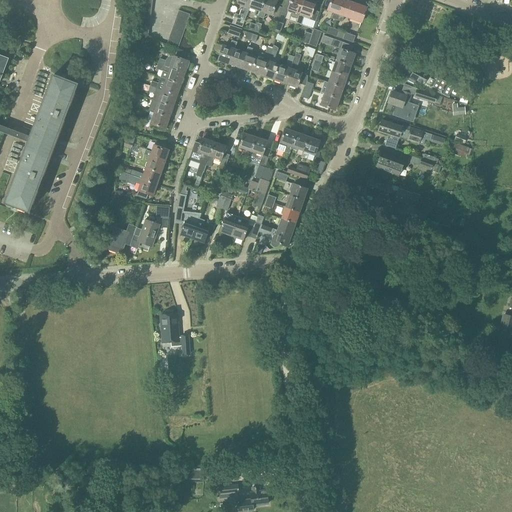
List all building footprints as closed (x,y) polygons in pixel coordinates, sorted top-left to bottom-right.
[(242,28),(249,8),(251,0),(238,0),(237,4),(243,6),(242,10),(241,10),(238,16),(235,15),(231,25),(242,28)] [(251,0),(249,8),(255,10),(253,16),(258,17),(264,0),(251,0)] [(264,0),(258,17),(263,19),(265,13),(274,17),(272,22),(276,24),(276,23),(279,14),(281,8),(275,6),(276,2),(275,1),(275,0),(264,0)] [(297,19),(303,0),(290,0),(288,9),(287,11),(292,13),(290,17),(297,19)] [(305,0),(303,0),(297,19),(295,24),(301,26),(303,18),(310,20),(311,17),(315,3),(305,0)] [(338,15),(343,1),(340,0),(330,0),(327,11),(338,15)] [(343,1),(338,15),(336,20),(342,21),(343,17),(350,19),(355,5),(343,1)] [(355,5),(350,19),(361,23),(366,9),(355,5)] [(178,10),(176,16),(188,20),(190,14),(178,10)] [(186,26),(188,20),(176,16),(174,22),(186,26)] [(174,22),(172,27),(184,31),(186,26),(174,22)] [(255,25),(253,31),(258,33),(261,27),(261,25),(256,23),(256,25),(255,25)] [(272,33),(277,34),(279,35),(283,25),(282,25),(276,23),(276,24),(272,33)] [(182,37),(184,31),(172,27),(170,33),(182,37)] [(231,27),(229,34),(238,37),(241,30),(231,27)] [(455,27),(452,34),(466,38),(468,31),(455,27)] [(311,35),(308,45),(315,48),(321,32),(313,30),(311,35)] [(305,32),(302,42),(308,45),(311,35),(305,32)] [(170,33),(169,39),(180,43),(182,37),(170,33)] [(355,37),(344,33),(342,39),(353,43),(355,37)] [(322,36),(320,42),(330,46),(332,39),(322,36)] [(169,39),(166,45),(178,49),(180,43),(169,39)] [(231,40),(229,48),(222,46),(217,60),(229,64),(234,50),(237,42),(231,40)] [(256,58),(255,57),(250,55),(252,49),(247,47),(245,54),(240,68),(250,72),(251,72),(256,58)] [(272,50),(270,49),(267,48),(265,55),(258,52),(257,58),(256,58),(251,72),(261,75),(262,76),(267,61),(269,56),(272,50)] [(335,61),(350,65),(354,54),(339,49),(335,61)] [(185,58),(187,53),(178,50),(176,55),(185,58)] [(244,53),(234,50),(229,64),(239,68),(240,68),(245,54),(244,53)] [(295,54),(294,57),(292,64),(297,66),(299,59),(300,55),(295,54)] [(158,64),(184,73),(188,62),(174,57),(172,63),(160,59),(158,64)] [(278,65),(269,62),(267,61),(262,76),(273,80),(278,65)] [(335,61),(331,72),(346,77),(350,65),(335,61)] [(285,68),(278,65),(273,80),(284,83),(285,84),(290,69),(292,64),(287,62),(285,68)] [(166,81),(180,86),(184,73),(158,64),(156,69),(168,73),(166,81)] [(296,88),(297,84),(303,86),(305,82),(305,76),(301,74),(301,73),(290,69),(285,84),(296,88)] [(433,80),(428,77),(428,76),(415,69),(410,78),(424,85),(424,84),(429,87),(429,88),(448,98),(454,85),(450,83),(451,81),(437,74),(434,80),(433,80)] [(346,77),(331,72),(328,83),(342,88),(346,77)] [(76,85),(68,82),(52,76),(29,138),(27,144),(4,203),(28,212),(37,187),(39,185),(39,184),(40,181),(51,151),(49,149),(50,146),(53,146),(64,117),(66,115),(66,114),(66,110),(76,85)] [(162,92),(176,97),(180,86),(166,81),(162,92)] [(149,87),(156,90),(158,84),(152,82),(149,87)] [(342,88),(328,83),(323,82),(319,93),(324,94),(338,99),(342,88)] [(162,92),(156,90),(149,87),(148,92),(155,94),(152,100),(158,102),(158,103),(172,108),(176,97),(162,92)] [(311,89),(304,87),(301,97),(307,99),(311,89)] [(414,98),(439,106),(442,97),(417,89),(414,98)] [(400,107),(406,109),(412,111),(415,104),(408,102),(411,94),(402,91),(400,95),(392,92),(388,103),(389,103),(387,109),(394,112),(396,106),(400,107)] [(338,99),(324,94),(320,106),(334,110),(338,99)] [(172,108),(158,103),(154,114),(168,119),(172,108)] [(168,119),(154,114),(150,125),(164,130),(168,119)] [(378,131),(398,138),(407,141),(422,146),(424,141),(429,142),(431,135),(411,128),(403,126),(402,128),(381,121),(378,131)] [(128,122),(126,128),(136,131),(138,126),(128,122)] [(27,144),(29,138),(6,129),(0,126),(0,133),(4,135),(27,144)] [(289,154),(291,149),(296,134),(285,130),(279,145),(286,147),(284,152),(289,154)] [(248,159),(250,152),(255,138),(243,134),(238,150),(244,152),(243,158),(248,159)] [(308,138),(296,134),(291,149),(297,152),(298,149),(303,151),(308,138)] [(456,134),(454,141),(464,145),(466,138),(456,134)] [(255,138),(250,152),(255,154),(254,156),(261,158),(258,166),(264,168),(271,150),(265,148),(267,143),(255,138)] [(303,151),(301,157),(313,161),(314,158),(319,142),(308,138),(303,151)] [(203,173),(206,165),(214,143),(202,139),(200,144),(195,143),(189,160),(200,163),(198,171),(203,173)] [(124,147),(130,149),(131,147),(132,144),(132,142),(125,140),(125,141),(124,147)] [(156,141),(150,158),(164,163),(168,151),(163,150),(165,145),(156,141)] [(214,143),(206,165),(211,167),(213,160),(220,163),(226,147),(214,143)] [(469,148),(455,143),(451,154),(465,158),(466,152),(468,153),(469,148)] [(150,158),(144,156),(138,153),(134,164),(146,169),(161,174),(164,163),(150,158)] [(381,153),(375,168),(398,177),(403,162),(381,153)] [(421,159),(419,166),(430,171),(433,164),(422,160),(421,159)] [(221,180),(225,169),(219,166),(215,178),(221,180)] [(254,178),(260,180),(264,168),(258,166),(254,178)] [(296,176),(298,171),(289,167),(287,173),(296,176)] [(270,170),(264,168),(260,180),(256,191),(264,194),(270,175),(268,174),(270,170)] [(131,171),(130,175),(122,172),(121,173),(157,185),(161,174),(146,169),(144,175),(131,171)] [(221,180),(226,182),(230,171),(225,169),(221,180)] [(296,176),(306,180),(308,174),(298,171),(296,176)] [(276,172),(274,178),(285,182),(287,176),(276,172)] [(153,197),(157,185),(121,173),(119,180),(134,185),(135,183),(140,185),(137,196),(146,200),(148,195),(153,197)] [(371,182),(367,192),(374,194),(374,196),(387,201),(392,189),(371,182)] [(230,183),(228,190),(231,191),(235,193),(236,192),(238,186),(230,183)] [(289,196),(303,201),(307,189),(291,184),(289,191),(291,191),(289,196)] [(394,199),(409,205),(415,207),(415,208),(427,213),(432,201),(419,196),(419,195),(398,187),(394,199)] [(265,195),(260,193),(255,206),(260,208),(265,195)] [(183,210),(186,196),(179,195),(176,209),(183,210)] [(216,207),(221,209),(225,198),(221,196),(220,196),(216,207)] [(268,196),(266,201),(273,204),(275,198),(268,196)] [(285,208),(299,213),(303,201),(289,196),(287,196),(285,203),(287,203),(285,208)] [(225,198),(221,209),(227,211),(231,200),(225,198)] [(273,204),(266,201),(264,207),(271,209),(273,204)] [(156,207),(155,218),(167,219),(168,208),(156,207)] [(281,220),(295,224),(299,213),(285,208),(283,207),(281,214),(283,214),(281,220)] [(219,232),(231,236),(238,217),(226,213),(219,232)] [(249,221),(238,217),(231,236),(242,241),(248,225),(254,227),(257,218),(251,215),(249,221)] [(264,218),(258,216),(256,224),(261,226),(264,218)] [(191,239),(198,222),(186,218),(180,235),(191,239)] [(199,218),(198,222),(191,239),(203,243),(209,228),(202,226),(204,220),(199,218)] [(295,224),(281,220),(279,219),(277,225),(279,226),(277,231),(291,236),(295,224)] [(136,228),(132,239),(138,241),(138,242),(151,247),(154,239),(158,226),(159,226),(159,225),(145,220),(145,221),(145,222),(144,225),(143,225),(141,230),(136,228)] [(257,236),(261,226),(256,224),(252,234),(257,236)] [(129,225),(126,232),(115,228),(114,229),(115,229),(110,242),(109,242),(107,249),(120,254),(123,246),(126,237),(132,239),(136,228),(136,227),(129,225)] [(291,236),(277,231),(276,236),(273,235),(271,242),(271,243),(271,244),(271,245),(272,246),(272,247),(273,247),(273,248),(274,248),(275,248),(276,248),(277,248),(278,247),(279,246),(280,245),(287,247),(291,236)] [(497,333),(495,342),(506,345),(508,338),(511,338),(511,326),(511,323),(511,315),(502,313),(499,326),(501,326),(499,334),(497,333)] [(176,314),(160,316),(162,343),(178,342),(176,314)] [(189,482),(203,482),(203,472),(189,471),(189,482)] [(234,473),(224,475),(225,482),(235,481),(234,473)] [(237,486),(220,488),(221,497),(228,496),(227,493),(237,491),(237,486)] [(252,493),(250,493),(251,499),(236,500),(237,511),(252,511),(254,511),(253,506),(267,504),(266,491),(259,492),(258,487),(252,488),(252,493)]
